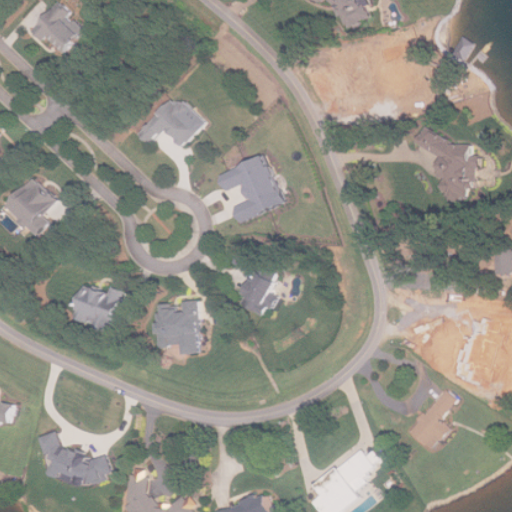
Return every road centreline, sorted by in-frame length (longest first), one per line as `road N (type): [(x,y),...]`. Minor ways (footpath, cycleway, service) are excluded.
road 1 (residential): [(0,315),(78,363),(198,407),(251,413),(296,405),(357,370),(383,331),(386,288),(374,238),(325,112),(291,59),(215,0)]
road 2 (residential): [(0,88),(126,212),(143,258),(176,269),(202,253),(207,238),(199,206),(155,190),(0,43)]
